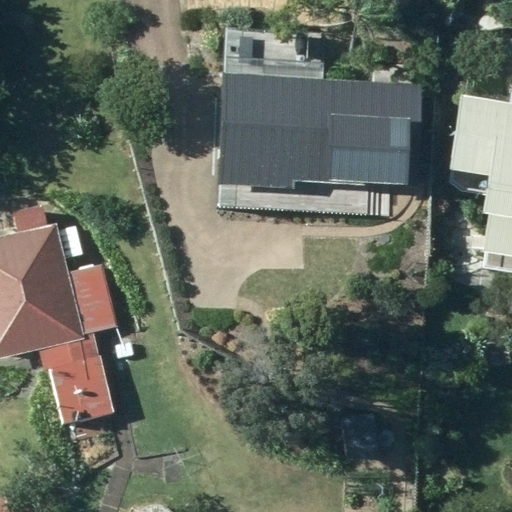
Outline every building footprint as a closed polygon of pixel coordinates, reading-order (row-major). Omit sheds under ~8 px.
[(205,75),(202,185),(281,187),(281,181),(410,184),(412,83),(298,81),(298,35),(216,33),(216,75),(205,75)] [(475,252),(511,257),(511,80),(505,79),(501,106),(450,97),(439,167),(474,173),(467,213),(480,215),(475,252)] [(41,369),(55,424),(105,411),(86,330),(109,324),(95,266),(58,274),(54,258),(76,254),(71,227),(50,231),(48,224),(41,226),(37,206),(8,212),(13,233),(0,236),(0,354),(30,348),(35,370),(41,369)] [(339,418),(342,462),(372,460),(369,417),(339,418)] [(0,496),(0,511),(34,511),(29,490),(0,496)]
